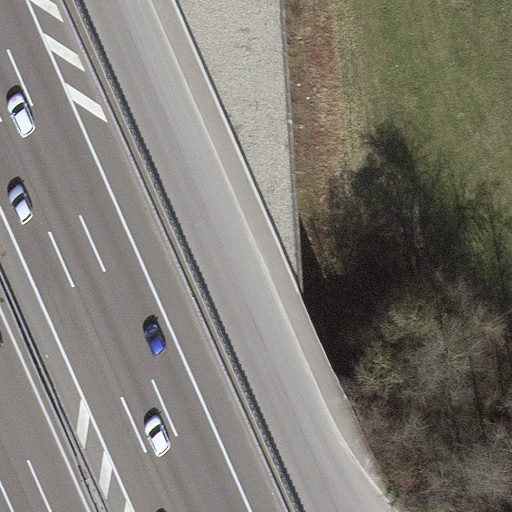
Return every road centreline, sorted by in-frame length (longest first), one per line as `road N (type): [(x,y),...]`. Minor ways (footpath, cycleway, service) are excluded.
road 1 (unclassified): [(117,0),(339,511)]
road 2 (motorway): [(193,511),(0,68)]
